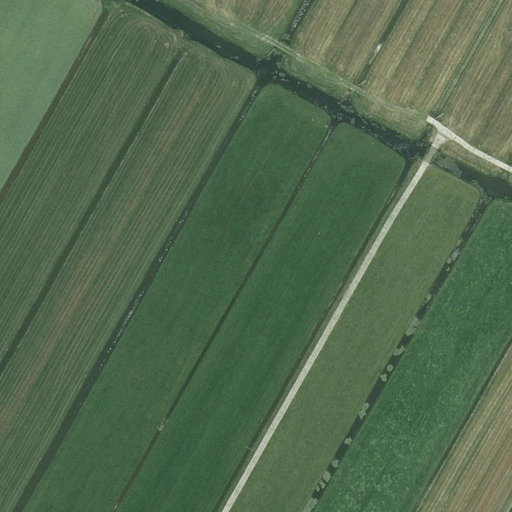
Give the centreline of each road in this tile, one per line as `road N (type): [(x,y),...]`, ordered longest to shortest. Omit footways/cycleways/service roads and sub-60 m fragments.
road 1 (track): [(225,511),(443,130)]
road 2 (track): [(511,170),(268,39)]
